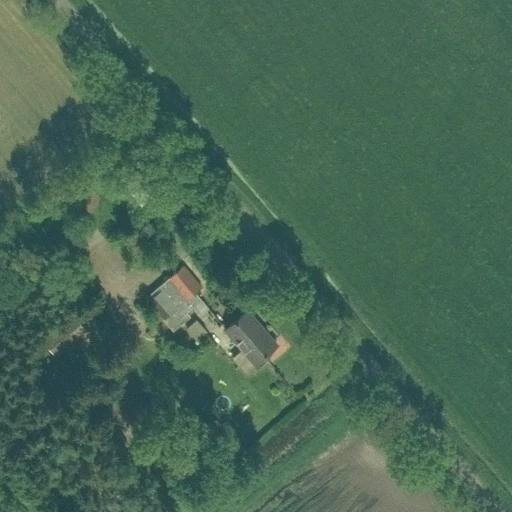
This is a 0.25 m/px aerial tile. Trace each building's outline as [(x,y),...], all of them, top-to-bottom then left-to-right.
[(62,216),(72,229),(87,216),(77,204),(62,216)] [(199,297),(194,290),(201,285),(183,263),(168,275),(170,279),(158,289),(173,308),(178,315),(199,297)] [(254,361),(276,342),(246,307),(224,327),(254,361)] [(57,356),(87,331),(71,311),(41,336),(57,356)] [(135,397),(127,419),(143,425),(151,403),(135,397)]
